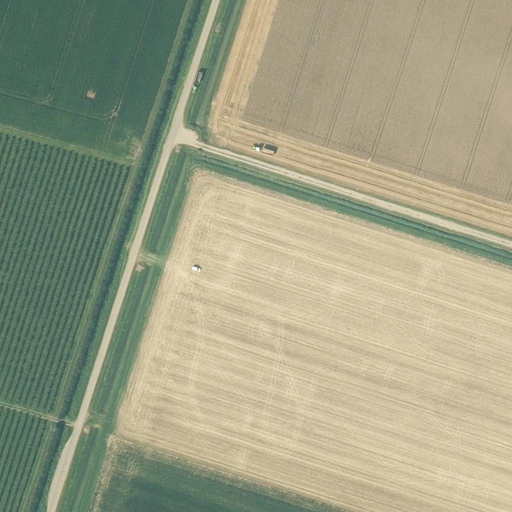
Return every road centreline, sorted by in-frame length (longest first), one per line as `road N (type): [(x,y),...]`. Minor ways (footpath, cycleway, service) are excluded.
road 1 (track): [(190,0),(21,511)]
road 2 (unclassified): [(50,511),(215,0)]
road 3 (unknown): [(170,139),(511,249)]
road 4 (track): [(0,131),(135,168)]
